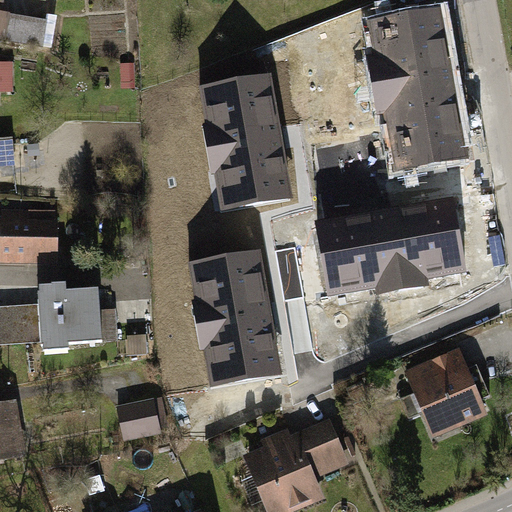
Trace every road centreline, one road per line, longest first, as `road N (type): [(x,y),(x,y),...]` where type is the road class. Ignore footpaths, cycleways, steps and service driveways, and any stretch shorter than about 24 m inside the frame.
road 1 (unknown): [(511,286),(397,329),(205,431),(181,454),(150,509)]
road 2 (residential): [(483,0),(511,165)]
